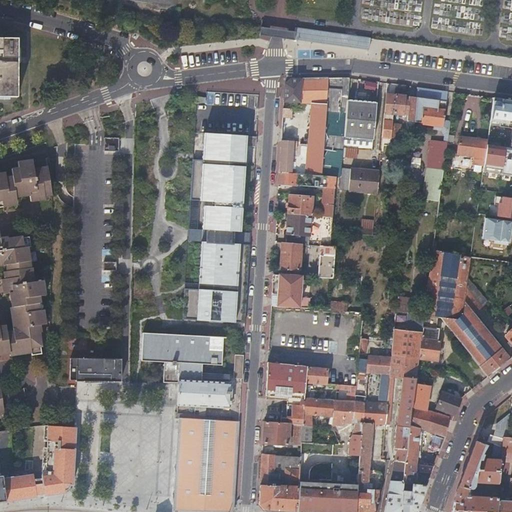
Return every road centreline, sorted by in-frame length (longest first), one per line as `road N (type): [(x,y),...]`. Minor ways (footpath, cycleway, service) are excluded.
road 1 (residential): [(245,511),(272,67)]
road 2 (residential): [(511,88),(365,67),(272,67)]
road 3 (residential): [(511,376),(475,408),(434,511)]
road 4 (residential): [(133,57),(114,41),(0,8)]
road 5 (residential): [(0,132),(129,81)]
